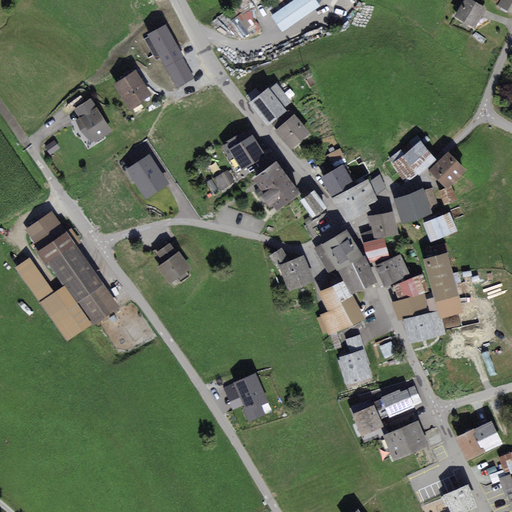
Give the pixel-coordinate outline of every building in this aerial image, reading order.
[(261,33),(246,0),(240,0),(210,25),(227,39),(261,33)] [(315,9),(309,0),(292,0),(291,1),(267,18),(279,34),(315,9)] [(480,9),(462,1),(453,22),(471,30),(480,9)] [(193,77),(166,28),(151,37),(178,85),(193,77)] [(149,99),(131,71),(112,85),(128,112),(149,99)] [(272,84),(246,105),(263,125),(289,104),(272,84)] [(108,134),(88,99),(72,110),(90,144),(108,134)] [(289,117),(274,131),(288,147),(304,133),(289,117)] [(263,155),(250,134),(225,149),(237,170),(263,155)] [(433,163),(417,140),(388,165),(407,187),(433,163)] [(167,182),(149,156),(130,169),(148,195),(167,182)] [(460,171),(445,157),(428,175),(443,189),(460,171)] [(295,193),(270,159),(245,178),(254,190),(252,192),(260,203),(264,201),(271,210),(295,193)] [(341,164),(317,177),(328,198),(353,184),(341,164)] [(236,182),(228,172),(212,179),(220,191),(236,182)] [(376,174),(332,198),(346,223),(371,209),(369,205),(387,195),(376,174)] [(451,186),(440,190),(444,203),(456,198),(451,186)] [(431,189),(393,202),(401,223),(439,210),(431,189)] [(324,210),(310,191),(295,202),(309,221),(324,210)] [(389,212),(367,217),(371,239),(394,235),(389,212)] [(443,214),(420,224),(428,241),(451,231),(443,214)] [(91,322),(115,305),(73,245),(77,242),(70,231),(39,253),(46,264),(49,262),(91,322)] [(366,231),(357,233),(365,264),(388,259),(383,238),(369,242),(366,231)] [(341,233),(314,246),(327,271),(333,268),(347,294),(367,284),(341,233)] [(426,249),(428,255),(448,251),(446,242),(426,249)] [(188,268),(171,244),(158,253),(165,263),(160,267),(170,281),(188,268)] [(283,249),(272,254),(289,291),(313,281),(303,257),(289,263),(283,249)] [(443,252),(418,259),(436,319),(461,312),(443,252)] [(396,256),(374,266),(381,283),(403,273),(396,256)] [(418,274),(397,283),(403,297),(425,291),(418,274)] [(338,279),(312,292),(322,311),(315,314),(327,337),(360,320),(338,279)] [(420,295),(391,303),(395,319),(424,311),(420,295)] [(433,312),(409,319),(415,340),(439,334),(433,312)] [(339,336),(341,340),(363,330),(361,326),(339,336)] [(380,344),(384,357),(395,353),(391,340),(380,344)] [(363,350),(340,358),(348,383),(371,376),(363,350)] [(254,376),(226,388),(228,394),(239,389),(247,407),(246,408),(250,418),(262,413),(258,403),(265,401),(254,376)] [(400,392),(383,399),(390,416),(421,402),(414,387),(401,393),(400,392)] [(370,403),(348,413),(361,442),(379,434),(377,429),(381,427),(370,403)] [(414,419),(379,434),(390,461),(426,445),(414,419)] [(501,442),(491,422),(471,432),(481,452),(501,442)] [(471,432),(457,438),(467,458),(481,452),(471,432)] [(511,447),(495,455),(503,475),(508,473),(509,475),(511,473),(511,447)] [(463,482),(438,493),(445,511),(458,511),(473,506),(463,482)]
